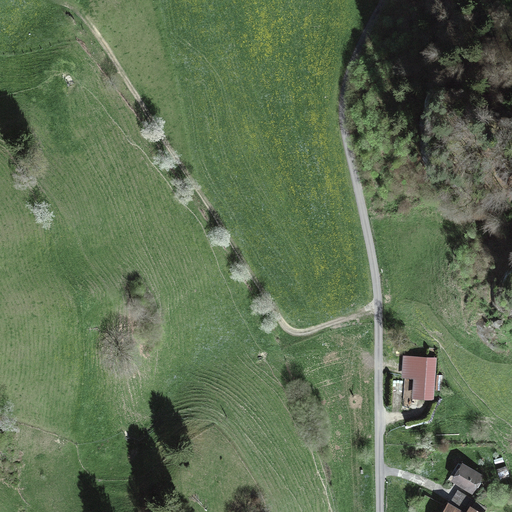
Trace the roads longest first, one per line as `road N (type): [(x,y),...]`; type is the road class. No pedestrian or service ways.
road 1 (unclassified): [(379,511),(378,303),(343,117),(351,67),(385,0)]
road 2 (track): [(378,303),(307,330),(285,327),(101,37),(72,5),(54,0)]
